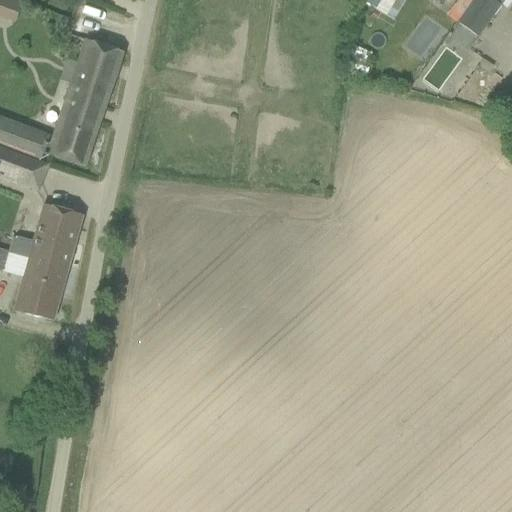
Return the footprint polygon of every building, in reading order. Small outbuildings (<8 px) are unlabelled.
[(0,0),(0,20),(12,24),(18,0),(0,0)] [(361,0),(375,8),(379,0),(361,0)] [(474,0),(442,44),(443,45),(449,49),(453,43),(468,53),(501,8),(489,0),(474,0)] [(59,18),(56,26),(66,29),(68,21),(59,18)] [(59,118),(46,156),(65,161),(85,168),(123,54),(104,48),(84,40),(77,64),(69,85),(65,98),(59,118)] [(350,74),(363,77),(365,67),(352,64),(350,74)] [(0,117),(0,147),(40,163),(50,136),(0,117)] [(0,175),(38,190),(47,167),(40,165),(40,163),(0,147),(0,175)] [(81,217),(43,206),(33,241),(16,236),(13,238),(9,251),(67,268),(81,217)] [(9,251),(0,248),(0,271),(23,277),(13,312),(52,323),(67,268),(9,251)]
